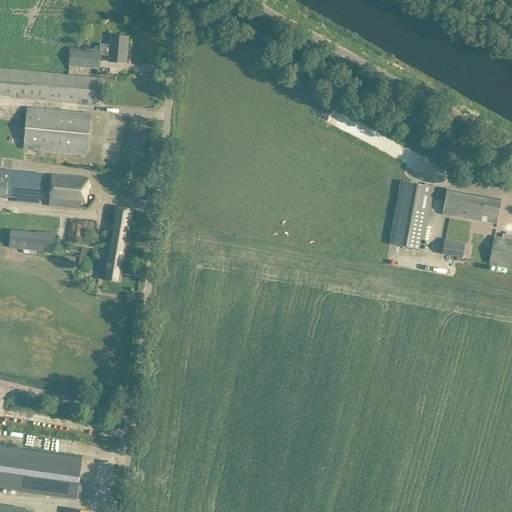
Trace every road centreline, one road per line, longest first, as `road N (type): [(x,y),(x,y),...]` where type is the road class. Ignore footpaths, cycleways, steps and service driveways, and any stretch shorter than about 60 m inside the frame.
road 1 (unclassified): [(123,511),(177,0)]
road 2 (unclassified): [(511,139),(243,0)]
road 3 (track): [(136,415),(0,383)]
